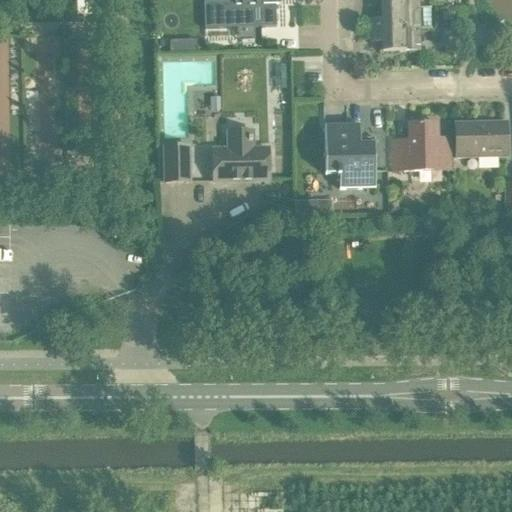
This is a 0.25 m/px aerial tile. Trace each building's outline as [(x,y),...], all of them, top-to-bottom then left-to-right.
[(207,28),(204,28),(204,30),(276,28),(275,6),(279,6),(279,4),(278,0),(234,0),(234,6),(230,6),(221,6),(221,7),(219,7),(219,6),(206,7),(206,8),(207,22),(206,22),(207,28)] [(417,0),(367,0),(380,0),(380,11),(418,10),(417,0)] [(381,20),(368,20),(368,33),(418,32),(430,32),(430,10),(418,10),(380,11),(381,20)] [(418,32),(368,33),(368,44),(380,43),(381,54),(419,54),(418,32)] [(470,32),(462,32),(462,43),(470,42),(470,32)] [(178,44),(169,44),(169,54),(178,54),(178,44)] [(505,124),(454,125),(455,160),(506,159),(505,124)] [(408,148),(391,148),(391,174),(451,172),(450,141),(436,141),(435,125),(407,126),(408,148)] [(324,127),(323,128),(324,177),(336,177),(336,183),(339,183),(339,191),(375,191),(374,152),(374,139),(373,140),(373,145),(360,146),(360,140),(359,127),(347,127),(346,127),(324,127)] [(228,151),(212,152),(213,184),(269,182),(268,151),(252,151),(252,133),(228,133),(228,151)] [(188,148),(164,149),(165,185),(189,184),(188,148)] [(304,203),(294,203),(294,221),(304,220),(304,203)]
